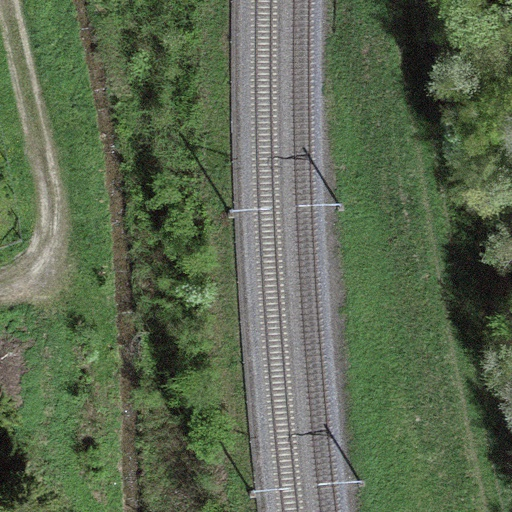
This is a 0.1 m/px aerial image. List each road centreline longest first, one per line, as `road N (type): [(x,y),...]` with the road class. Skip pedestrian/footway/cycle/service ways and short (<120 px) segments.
road 1 (track): [(509,511),(432,129),(428,0)]
road 2 (track): [(6,0),(53,201),(42,258),(0,279)]
